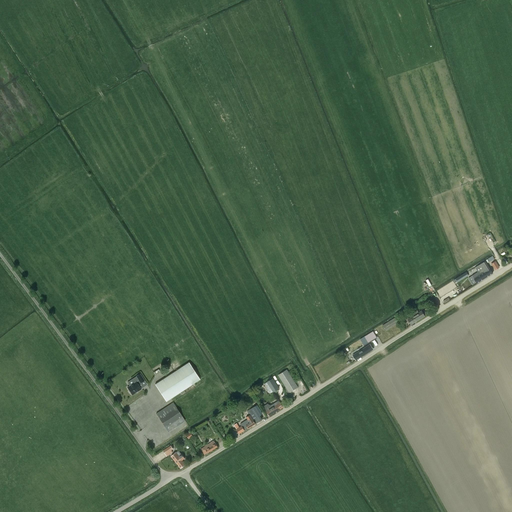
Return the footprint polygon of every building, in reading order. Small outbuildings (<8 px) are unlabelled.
[(500,267),(496,261),(491,264),(495,270),(500,267)] [(472,276),(477,283),(492,273),(490,269),(489,270),(484,262),(475,268),(478,272),(472,276)] [(456,283),(468,275),(466,272),(454,280),(456,283)] [(453,281),(436,291),(439,296),(456,286),(453,281)] [(417,310),(412,313),(414,316),(412,317),(408,320),(410,324),(414,322),(421,318),(424,316),(427,314),(424,310),(419,313),(417,310)] [(395,317),(383,325),(386,331),(398,323),(395,317)] [(373,331),(360,339),(363,345),(377,337),(373,331)] [(370,345),(353,355),(356,360),(373,349),(370,345)] [(166,402),(200,381),(189,364),(155,385),(166,402)] [(278,375),(286,387),(283,389),(287,394),(289,392),(298,387),(287,369),(278,375)] [(131,394),(137,391),(137,392),(141,390),(138,385),(144,381),(140,374),(136,377),(139,380),(127,388),(131,394)] [(273,379),(272,379),(267,382),(273,392),(278,388),(281,387),(275,377),(273,379)] [(266,411),(269,416),(283,407),(279,401),(268,407),(270,409),(266,411)] [(156,413),(168,432),(185,421),(173,402),(156,413)] [(246,417),(248,419),(240,424),(241,426),(237,429),(239,434),(245,430),(256,424),(263,419),(260,416),(261,415),(255,406),(247,411),(249,415),(246,417)] [(216,443),(214,441),(201,449),(205,455),(208,453),(218,447),(216,443)] [(172,454),(170,451),(173,449),(171,445),(163,451),(167,457),(172,454)] [(171,456),(181,468),(186,464),(182,460),(185,458),(181,454),(179,456),(176,452),(171,456)]
